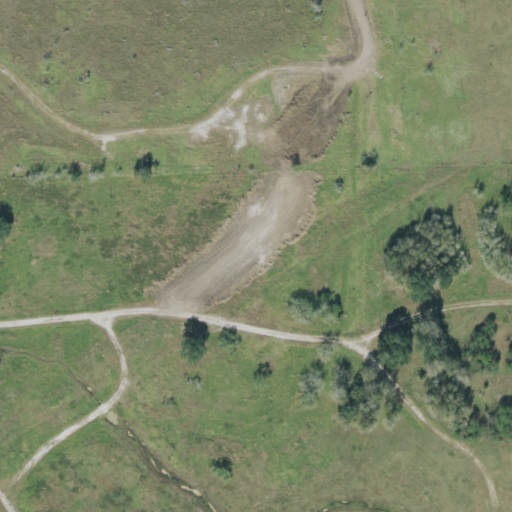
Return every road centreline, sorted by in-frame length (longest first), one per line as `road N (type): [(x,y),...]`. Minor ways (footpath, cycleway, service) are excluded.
road 1 (track): [(369,61),(260,77),(223,116),(109,136),(74,129),(0,69)]
road 2 (track): [(495,511),(492,472),(425,418),(351,341)]
